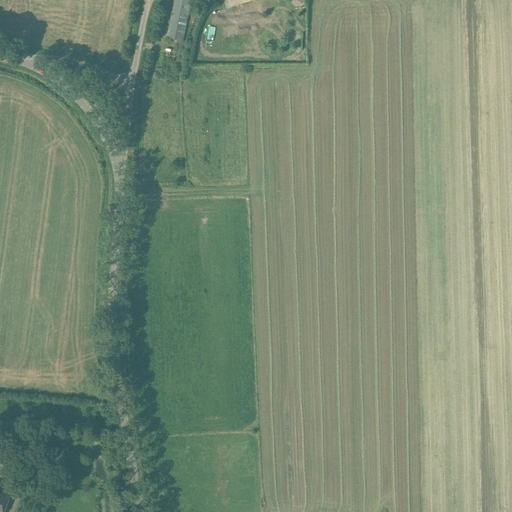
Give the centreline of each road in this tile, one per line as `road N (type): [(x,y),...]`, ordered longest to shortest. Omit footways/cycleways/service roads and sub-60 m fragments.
road 1 (unclassified): [(140,511),(113,303),(119,201)]
road 2 (unclassified): [(119,201),(111,149),(91,111),(53,74),(23,59)]
